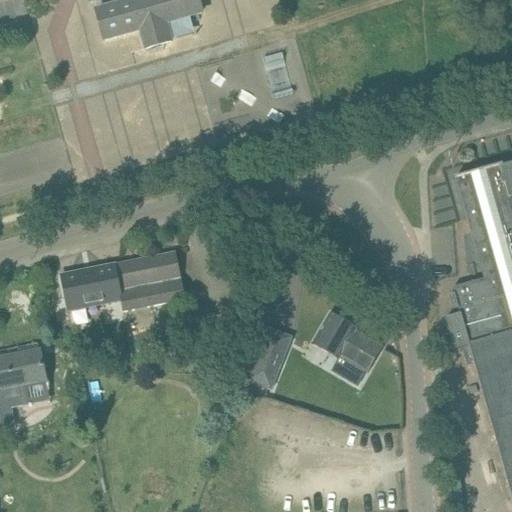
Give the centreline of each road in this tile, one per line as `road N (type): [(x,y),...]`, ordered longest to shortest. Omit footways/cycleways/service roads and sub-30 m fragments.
road 1 (unclassified): [(0,254),(291,177),(357,181)]
road 2 (unclassified): [(426,511),(411,256),(377,191),(357,181)]
road 3 (unclassified): [(357,181),(410,141),(511,111)]
road 4 (unknown): [(446,175),(438,272),(415,322)]
